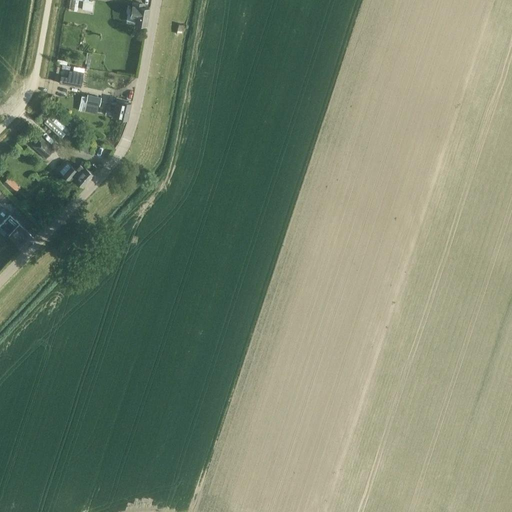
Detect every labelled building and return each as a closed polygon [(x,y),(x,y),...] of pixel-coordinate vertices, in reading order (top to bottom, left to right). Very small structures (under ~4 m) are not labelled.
[(78,0),(83,0),(82,10),(92,11),(93,1),(88,1),(88,0),(72,0),(71,10),(77,10),(78,0)] [(135,24),(136,24),(146,25),(149,9),(142,7),(142,4),(133,2),(131,16),(136,17),(135,24)] [(61,76),(59,83),(81,87),(83,73),(73,71),(70,70),(69,70),(68,77),(61,76)] [(89,95),(85,111),(97,114),(101,98),(89,95)] [(118,117),(127,119),(131,103),(121,101),(117,100),(113,116),(118,117)] [(52,113),(44,122),(61,138),(69,129),(52,113)] [(80,126),(68,139),(76,147),(88,134),(80,126)] [(33,146),(40,153),(46,158),(54,150),(41,137),(33,146)] [(75,170),(71,166),(65,161),(57,169),(70,180),(72,177),(83,186),(93,174),(86,168),(85,169),(80,164),(75,170)] [(9,176),(2,184),(13,194),(20,187),(9,176)] [(0,188),(0,200),(3,203),(9,197),(0,188)] [(26,230),(26,231),(17,222),(6,233),(22,249),(33,237),(26,230)]
